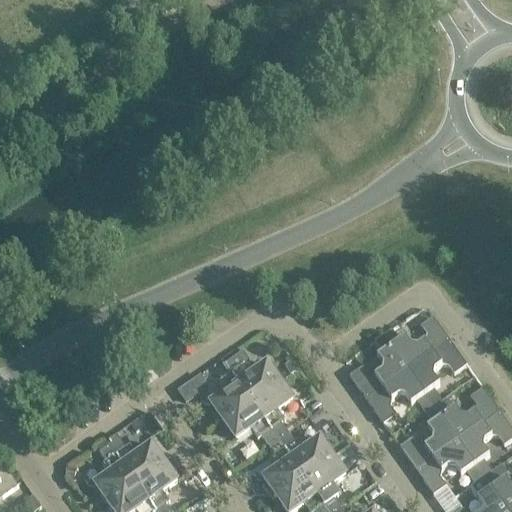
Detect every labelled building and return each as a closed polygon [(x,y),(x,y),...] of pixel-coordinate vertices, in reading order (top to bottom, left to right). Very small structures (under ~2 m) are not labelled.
[(392,332),(383,338),(408,374),(450,344),(447,340),(445,341),(439,333),(441,332),(433,320),(420,329),(426,338),(425,344),(417,349),(411,348),(406,340),(400,343),(392,332)] [(408,374),(383,338),(374,344),(382,356),(377,360),(382,368),(381,374),(374,379),(368,378),(362,370),(349,379),(360,394),(361,393),(365,398),(363,399),(366,403),(408,374)] [(453,349),(450,344),(408,374),(433,409),(442,403),(434,392),(440,388),(434,380),(435,374),(442,369),(448,370),(454,378),(467,369),(456,354),(455,355),(451,350),(453,349)] [(235,360),(225,367),(251,405),(280,385),(267,366),(252,377),(245,367),(241,369),(235,360)] [(289,365),(284,367),(290,376),(294,373),(289,365)] [(251,405),(225,367),(215,374),(222,383),(218,386),(225,396),(210,407),(223,425),(251,405)] [(433,409),(408,374),(366,403),(369,408),(371,407),(375,411),(373,413),(383,427),(396,418),(390,410),(391,404),(399,399),(405,400),(411,408),(416,404),(424,415),(433,409)] [(292,403),(280,385),(251,405),(278,442),(287,435),(281,426),(285,423),(278,413),(292,403)] [(178,392),(177,393),(186,405),(197,397),(189,386),(178,392)] [(450,414),(442,403),(433,409),(458,445),(500,415),(497,411),(495,412),(487,401),(489,400),(483,391),(470,400),(476,409),(475,415),(467,420),(461,419),(455,410),(450,414)] [(278,442),(251,405),(223,425),(236,443),(250,433),(258,443),(262,440),(268,449),(278,442)] [(458,445),(433,409),(424,415),(432,427),(427,431),(432,439),(431,445),(424,450),(418,449),(412,441),(399,450),(410,465),(412,464),(415,468),(413,470),(416,474),(458,445)] [(503,420),(500,415),(458,445),(483,480),(492,474),(484,463),(490,459),(484,451),(485,445),(492,439),(498,440),(504,449),(511,443),(511,432),(506,425),(505,426),(501,421),(503,420)] [(294,445),(287,435),(278,442),(304,480),(333,460),(320,442),(305,452),(298,442),(294,445)] [(119,441),(109,448),(136,486),(164,466),(151,448),(137,458),(130,448),(126,451),(119,441)] [(304,480),(278,442),(268,449),(275,458),(271,461),(278,471),(263,482),(276,500),(304,480)] [(483,480),(458,445),(416,474),(419,479),(421,478),(425,482),(423,484),(433,498),(446,489),(440,481),(442,475),(449,470),(455,471),(461,479),(466,475),(474,486),(483,480)] [(136,486),(109,448),(99,455),(106,465),(102,467),(109,478),(95,488),(108,506),(136,486)] [(345,478),(333,460),(304,480),(326,511),(338,511),(340,511),(334,501),(338,499),(331,488),(345,478)] [(0,502),(18,489),(0,463),(0,502)] [(177,484),(164,466),(136,486),(154,511),(168,511),(165,508),(169,505),(162,495),(177,484)] [(500,485),(492,474),(483,480),(505,511),(511,511),(511,489),(511,490),(505,481),(500,485)] [(326,511),(304,480),(276,500),(284,511),(297,511),(303,508),(306,511),(326,511)] [(505,511),(483,480),(474,486),(471,489),(479,500),(477,502),(482,510),(482,511),(462,511),(505,511)] [(154,511),(136,486),(108,506),(111,511),(154,511)] [(37,511),(41,510),(33,498),(25,504),(30,511),(37,511)]
